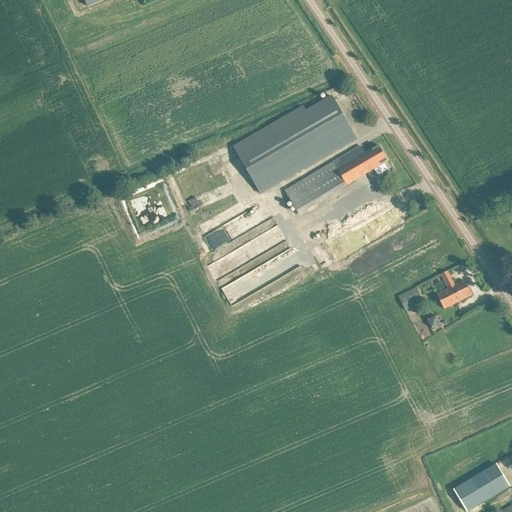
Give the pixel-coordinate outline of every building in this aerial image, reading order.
[(260,194),(356,138),(332,97),(306,112),(304,107),(234,147),(260,194)] [(298,213),(388,161),(379,145),(365,154),(361,146),(333,163),(285,191),(298,213)] [(213,179),(183,192),(192,214),(211,207),(214,215),(221,212),(220,209),(225,207),(222,200),(228,198),(223,186),(217,189),(213,179)] [(337,262),(395,227),(404,222),(403,220),(407,217),(399,204),(395,206),(393,204),(385,209),(326,244),(337,262)] [(472,295),(465,281),(455,286),(448,271),(441,275),(448,289),(437,295),(444,309),(463,299),(472,295)] [(398,296),(404,308),(421,299),(415,288),(398,296)] [(427,320),(431,328),(440,324),(436,315),(427,320)] [(452,493),(463,511),(467,511),(507,487),(495,467),(452,493)]
